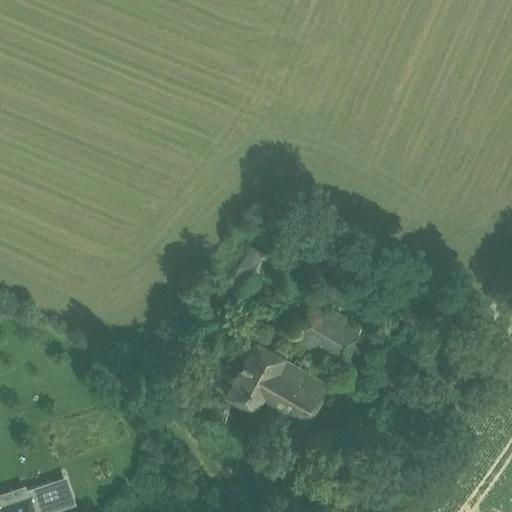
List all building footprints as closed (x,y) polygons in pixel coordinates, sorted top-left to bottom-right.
[(246,303),(270,255),(248,244),(225,292),(246,303)] [(339,365),(362,324),(315,296),(291,337),(339,365)] [(303,428),(327,384),(281,360),(284,354),(254,338),(224,394),(255,410),(258,404),(303,428)] [(392,406),(407,378),(383,365),(368,393),(392,406)] [(0,492),(0,511),(50,511),(61,509),(51,480),(26,489),(25,484),(0,492)]
